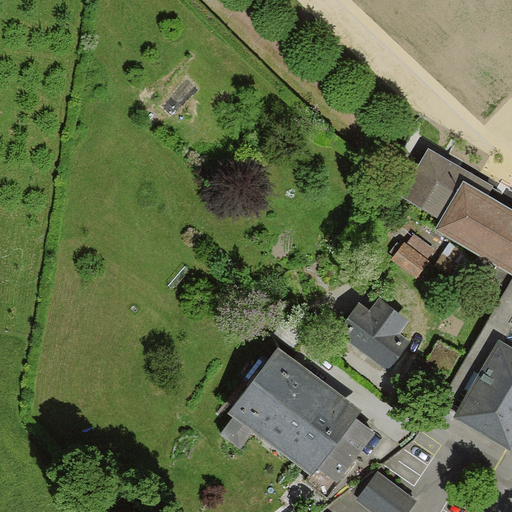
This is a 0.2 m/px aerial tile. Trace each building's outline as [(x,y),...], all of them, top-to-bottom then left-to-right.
[(511,207),(491,194),(495,187),(435,150),(408,196),(449,220),(444,229),(483,251),(511,268),(511,207)] [(410,245),(398,261),(421,278),(433,261),(410,245)] [(511,347),(511,268),(483,251),(475,262),(509,291),(442,404),(463,416),(505,343),(511,347)] [(344,333),(393,371),(415,343),(405,335),(414,322),(386,301),(376,314),(365,306),(344,333)] [(465,355),(443,342),(431,363),(453,376),(465,355)] [(511,448),(511,347),(505,343),(463,416),(461,419),(511,448)] [(311,485),(329,497),(378,432),(361,421),(367,412),(286,351),(227,436),(245,449),(258,428),(319,475),(311,485)] [(380,473),(358,501),(372,511),(411,511),(418,503),(380,473)]
